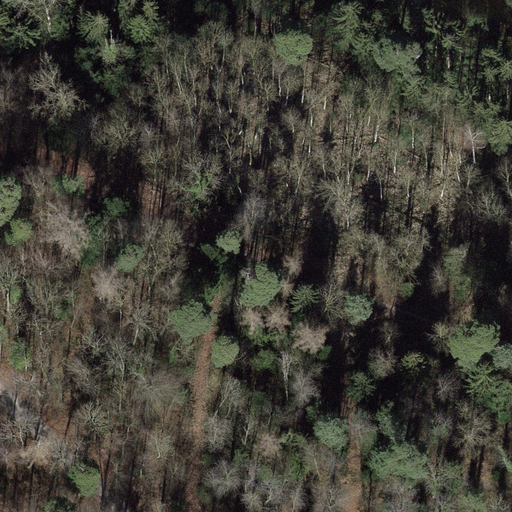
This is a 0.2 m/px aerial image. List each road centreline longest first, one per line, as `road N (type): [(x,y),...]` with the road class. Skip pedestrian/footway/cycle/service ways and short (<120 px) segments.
road 1 (track): [(511,347),(0,164)]
road 2 (track): [(126,511),(0,385)]
